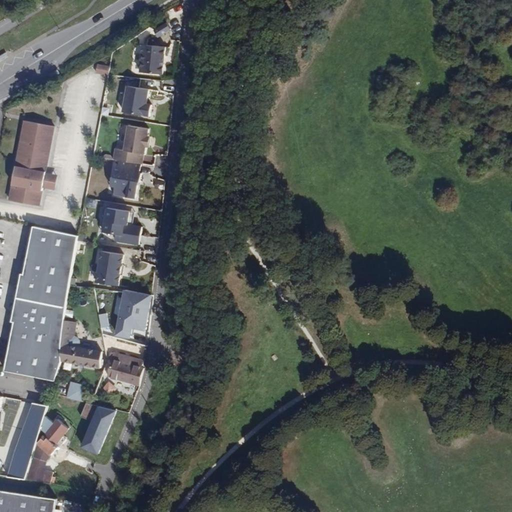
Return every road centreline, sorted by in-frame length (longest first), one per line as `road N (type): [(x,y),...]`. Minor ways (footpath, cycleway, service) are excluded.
road 1 (unclassified): [(193,0),(150,372),(100,510)]
road 2 (tertiary): [(0,83),(135,0)]
road 3 (unknown): [(0,329),(22,238),(0,222)]
